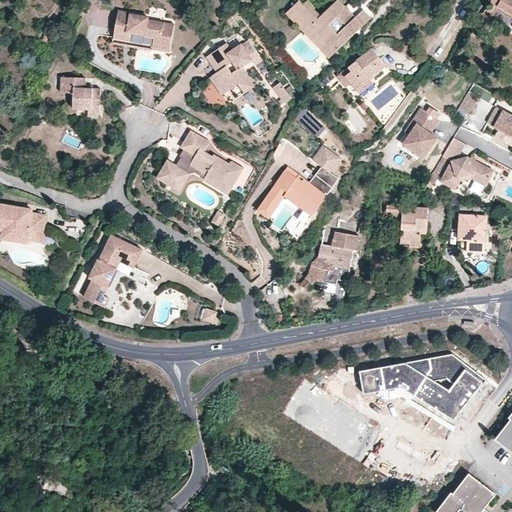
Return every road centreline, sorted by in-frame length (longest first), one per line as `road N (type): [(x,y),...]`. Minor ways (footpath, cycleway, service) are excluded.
road 1 (residential): [(255,343),(246,293),(232,272),(121,206),(118,188),(147,119)]
road 2 (tertiary): [(449,307),(255,343)]
road 3 (tertiary): [(175,354),(98,339),(0,283)]
road 4 (residential): [(165,511),(199,480),(200,469),(175,354)]
